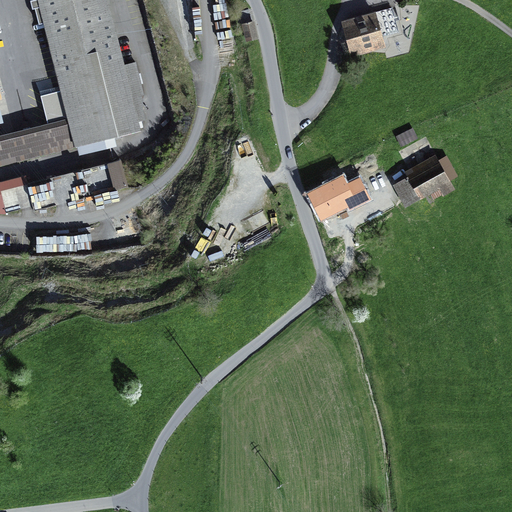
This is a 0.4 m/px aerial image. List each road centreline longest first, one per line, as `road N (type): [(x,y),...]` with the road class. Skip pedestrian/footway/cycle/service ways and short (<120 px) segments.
road 1 (unclassified): [(254,0),(288,169),(322,286),(204,389),(167,434),(144,500)]
road 2 (unknown): [(211,0),(215,79),(206,121),(185,158),(147,190),(112,205),(0,214)]
road 3 (track): [(322,286),(358,341),(394,511)]
road 4 (unknown): [(322,286),(353,262),(363,194),(394,182)]
